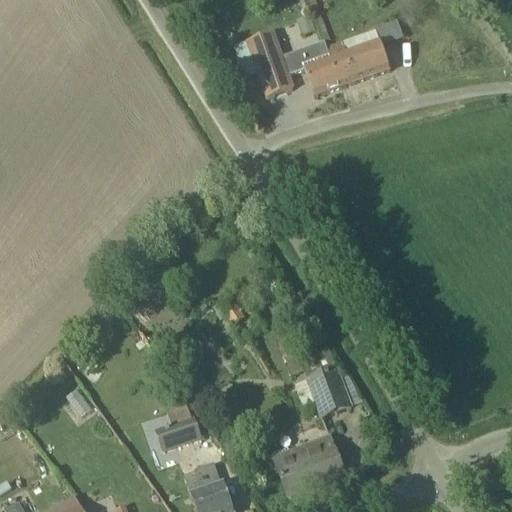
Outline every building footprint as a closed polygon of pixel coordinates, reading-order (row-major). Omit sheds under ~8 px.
[(331,63),(327,51),(325,46),(285,60),(276,35),(248,45),(259,76),(258,77),(259,77),(268,101),(293,92),(288,79),(305,73),(314,101),(342,91),(331,63)] [(342,91),(390,74),(381,49),(380,45),(346,57),(342,45),(327,51),(331,63),(342,91)] [(219,220),(225,221),(232,216),(231,210),(227,206),(222,206),(217,209),(216,216),(219,220)] [(233,329),(244,321),(232,304),(221,312),(233,329)] [(301,362),(298,355),(285,360),(293,380),(305,375),(300,362),(301,362)] [(352,411),(337,373),(307,385),(318,412),(322,422),(352,411)] [(163,454),(200,442),(193,419),(156,431),(163,454)] [(289,501),(345,479),(330,440),(289,455),(273,461),(289,501)] [(222,489),(214,467),(194,474),(194,475),(184,479),(195,511),(233,511),(225,488),(222,489)] [(49,511),(85,511),(77,497),(49,511)]
